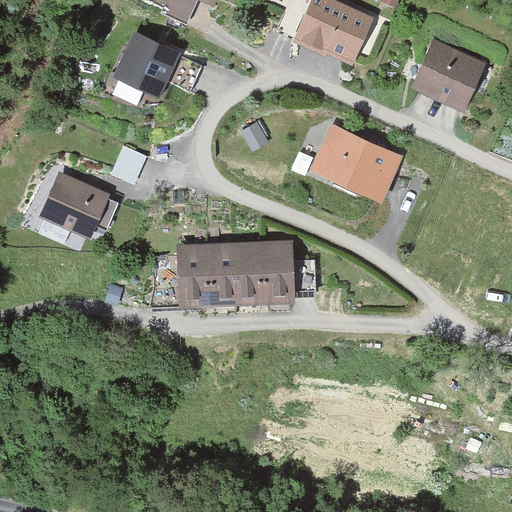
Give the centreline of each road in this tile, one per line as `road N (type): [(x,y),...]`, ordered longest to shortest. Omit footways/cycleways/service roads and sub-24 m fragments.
road 1 (residential): [(471,332),(356,246),(218,181),(207,136),(232,101),(294,76),(511,170)]
road 2 (residential): [(471,332),(442,325),(180,326),(107,311)]
